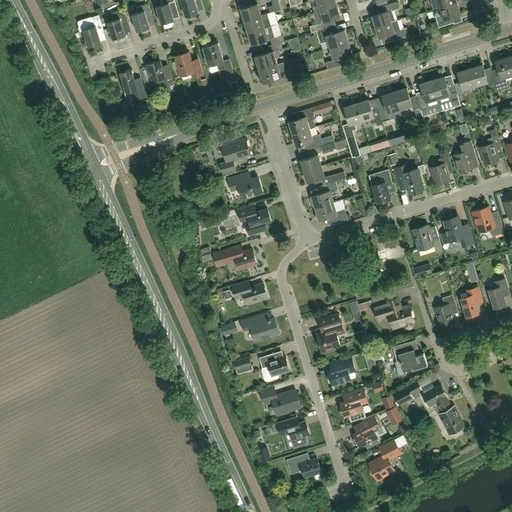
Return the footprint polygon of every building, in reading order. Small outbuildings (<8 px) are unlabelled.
[(170,9),(176,8),(173,0),(160,0),(162,5),(156,7),(161,24),(173,20),(170,9)] [(178,0),(179,0),(180,0),(185,15),(186,16),(198,12),(194,2),(201,0),(200,0),(178,0)] [(283,0),(270,0),(273,5),(268,7),(270,13),(286,7),(283,0)] [(314,12),(320,10),(337,5),(335,0),(316,0),(318,4),(313,6),(314,12)] [(440,8),(457,2),(457,1),(459,1),(458,0),(430,0),(433,10),(440,8)] [(399,7),(397,1),(383,6),(385,12),(372,16),(375,27),(394,21),(391,10),(394,9),(399,7)] [(461,14),(457,2),(440,8),(442,14),(435,16),(437,21),(439,27),(452,23),(450,17),(461,14)] [(267,13),(261,15),(257,3),(240,8),(244,21),(267,13)] [(146,17),(152,15),(148,4),(136,8),(138,13),(131,15),(136,31),(149,27),(146,17)] [(320,10),(324,22),(340,17),(337,5),(320,10)] [(111,13),(114,21),(107,23),(112,39),(125,35),(121,25),(127,23),(124,12),(119,13),(118,10),(111,13)] [(275,25),(282,23),(279,12),(272,14),(275,25)] [(267,13),(244,21),(247,32),(271,25),(267,13)] [(80,31),(83,30),(88,46),(100,43),(97,32),(103,31),(100,19),(94,21),(93,17),(77,22),(80,31)] [(378,36),(379,37),(391,33),(393,40),(407,35),(406,29),(401,30),(398,20),(394,21),(375,27),(376,27),(373,28),(376,37),(378,36)] [(316,31),(324,28),(322,22),(310,26),(312,32),(316,31)] [(271,25),(247,32),(251,44),(270,38),(272,44),(280,42),(284,40),(283,35),(274,37),(271,25)] [(324,28),(316,31),(320,44),(328,41),(330,47),(348,42),(344,29),(332,33),(330,26),(324,28)] [(220,76),(233,72),(229,60),(224,62),(218,42),(203,47),(208,65),(216,63),(220,76)] [(272,44),(267,46),(268,52),(255,56),(259,70),(277,64),(275,58),(280,53),(278,49),(282,48),(280,42),(272,44)] [(348,42),(330,47),(333,59),(325,62),(328,69),(342,64),(340,58),(352,54),(348,42)] [(174,68),(178,67),(180,75),(191,72),(192,77),(202,74),(197,58),(191,60),(188,52),(174,56),(176,61),(172,63),(174,68)] [(499,73),(493,75),(495,84),(498,91),(508,88),(505,78),(511,75),(511,70),(508,57),(496,61),(499,73)] [(152,83),(160,80),(165,94),(175,92),(169,71),(167,65),(161,67),(159,61),(147,64),(152,83)] [(269,87),(292,80),(288,68),(279,71),(277,64),(259,70),(263,83),(268,81),(269,87)] [(495,84),(493,75),(492,72),(485,74),(482,65),(470,69),(475,86),(487,82),(489,86),(495,84)] [(460,82),(454,84),(458,96),(464,94),(463,90),(475,86),(470,69),(457,73),(460,82)] [(140,78),(134,80),(131,70),(119,73),(125,93),(131,91),(134,100),(145,97),(140,78)] [(458,96),(454,84),(455,87),(448,89),(444,77),(432,80),(438,99),(444,97),(445,102),(458,98),(458,96)] [(425,102),(419,104),(420,108),(421,110),(433,106),(431,101),(438,99),(432,80),(420,84),(425,102)] [(419,104),(417,100),(416,96),(410,98),(407,88),(394,92),(399,109),(400,109),(412,105),(413,110),(420,108),(419,104)] [(386,108),(379,110),(383,122),(402,116),(400,109),(399,109),(394,92),(382,96),(382,97),(386,108)] [(369,100),(356,104),(362,121),(369,119),(370,125),(375,123),(376,126),(383,124),(383,122),(379,110),(378,106),(371,109),(369,100)] [(331,101),(311,108),(297,112),(299,118),(289,122),(293,134),(309,129),(307,121),(314,119),(313,116),(333,109),(331,101)] [(354,123),(362,121),(356,104),(344,108),(349,123),(351,131),(353,130),(356,130),(354,123)] [(309,129),(293,134),(297,146),(298,146),(307,143),(309,149),(320,146),(334,142),(332,135),(321,139),(319,134),(312,137),(309,129)] [(496,149),(501,148),(498,136),(498,135),(496,129),(490,131),(492,137),(487,139),(489,144),(479,147),(485,165),(499,160),(496,149)] [(473,167),(479,165),(469,133),(466,134),(464,137),(465,142),(461,144),(463,152),(454,155),(460,172),(474,168),(473,167)] [(369,145),(359,148),(355,134),(346,137),(353,157),(354,157),(361,155),(372,152),(370,145),(369,145)] [(233,161),(251,155),(246,139),(222,146),(227,162),(220,164),(223,174),(236,170),(233,161)] [(392,139),(374,144),(376,150),(394,145),(392,139)] [(334,142),(320,146),(322,153),(337,148),(334,142)] [(304,171),(321,166),(318,155),(314,156),(313,153),(307,155),(308,157),(300,160),(304,171)] [(364,165),(363,161),(362,157),(361,155),(354,157),(357,167),(364,165)] [(447,169),(452,168),(449,156),(438,160),(440,165),(430,168),(436,185),(450,180),(447,169)] [(418,166),(418,168),(408,171),(406,165),(395,168),(399,183),(406,181),(409,193),(424,189),(420,174),(425,173),(423,165),(418,166)] [(321,166),(304,171),(308,182),(315,180),(316,183),(322,181),(321,178),(325,177),(321,166)] [(369,175),(372,186),(378,203),(391,199),(387,185),(393,183),(389,169),(377,173),(369,175)] [(332,182),(336,181),(347,178),(344,171),(330,176),(332,182)] [(242,198),(262,192),(257,177),(243,182),(241,175),(228,179),(231,191),(239,189),(242,198)] [(315,207),(315,208),(333,202),(331,196),(340,193),(336,181),(332,182),(321,186),(323,192),(312,196),(311,196),(310,198),(313,206),(315,207)] [(333,202),(315,208),(319,220),(331,217),(333,223),(344,219),(345,223),(352,220),(350,214),(346,215),(341,200),(333,202)] [(267,229),(265,222),(271,221),(267,208),(257,211),(255,205),(250,206),(237,210),(241,221),(248,219),(250,225),(246,226),(249,235),(267,229)] [(489,206),(473,211),(480,233),(490,229),(493,236),(496,235),(503,233),(505,232),(499,215),(493,217),(491,213),(489,206)] [(463,247),(474,244),(471,231),(464,233),(459,216),(445,220),(448,232),(442,234),(444,243),(452,240),(460,238),(463,247)] [(202,229),(208,227),(205,219),(199,221),(202,229)] [(437,254),(443,252),(439,238),(432,240),(428,225),(413,230),(419,250),(434,246),(437,254)] [(217,266),(235,261),(238,270),(257,264),(252,248),(239,252),(237,246),(213,253),(217,266)] [(432,273),(429,265),(416,269),(418,277),(432,273)] [(438,274),(441,283),(448,281),(445,272),(438,274)] [(504,296),(510,294),(505,279),(495,282),(497,287),(489,290),(495,308),(507,305),(504,296)] [(247,304),(267,298),(263,283),(250,286),(248,280),(232,285),(236,298),(244,296),(247,304)] [(469,296),(461,298),(467,317),(479,313),(477,304),(483,302),(482,298),(479,287),(468,290),(469,296)] [(452,310),(457,308),(453,295),(443,298),(445,305),(435,308),(441,325),(455,320),(452,310)] [(388,301),(389,305),(375,309),(378,320),(390,317),(393,328),(403,325),(403,327),(406,329),(409,330),(412,328),(414,326),(414,324),(414,321),(409,306),(401,309),(397,298),(388,301)] [(357,300),(350,303),(352,312),(353,311),(360,309),(358,304),(357,300)] [(341,320),(338,312),(317,319),(322,333),(316,335),(322,353),(333,350),(332,348),(340,346),(337,335),(345,333),(341,320)] [(255,340),(278,333),(274,318),(260,323),(258,316),(241,321),(244,331),(252,329),(255,340)] [(235,323),(222,327),(224,334),(237,330),(235,323)] [(412,371),(428,367),(424,353),(416,356),(414,349),(409,350),(407,343),(392,347),(397,362),(400,361),(402,367),(410,365),(412,371)] [(385,355),(382,346),(373,348),(373,349),(376,358),(385,355)] [(280,377),(279,374),(290,371),(286,357),(273,360),(272,354),(259,358),(262,369),(261,370),(264,380),(266,381),(268,382),(277,379),(280,377)] [(251,365),(249,358),(234,362),(236,370),(251,365)] [(330,365),(332,371),(328,372),(332,385),(351,379),(349,373),(356,371),(352,358),(330,365)] [(381,381),(372,384),(375,393),(384,390),(381,381)] [(414,397),(412,395),(423,389),(418,381),(393,394),(399,406),(414,397)] [(442,411),(451,406),(446,396),(447,396),(441,385),(423,394),(428,406),(437,401),(442,411)] [(277,414),(301,407),(296,390),(277,396),(274,387),(261,391),(265,404),(273,402),(277,414)] [(344,417),(349,415),(351,422),(366,417),(364,410),(363,410),(361,404),(368,402),(364,390),(352,394),(344,396),(346,402),(340,404),(344,417)] [(451,406),(442,411),(442,412),(439,414),(450,434),(465,426),(454,405),(452,407),(451,406)] [(358,433),(354,435),(360,447),(365,444),(368,449),(380,442),(378,438),(377,436),(375,432),(381,429),(375,417),(364,423),(355,428),(358,433)] [(280,423),(273,425),(273,427),(274,431),(279,429),(281,436),(290,433),(294,447),(307,443),(305,436),(309,434),(305,421),(300,423),(298,418),(292,419),(280,423)] [(389,460),(401,453),(395,440),(380,448),(384,456),(369,464),(378,481),(396,472),(389,460)] [(271,459),(267,447),(260,449),(264,462),(271,459)] [(305,477),(322,472),(317,457),(306,461),(303,454),(287,459),(291,474),(303,470),(305,477)]
